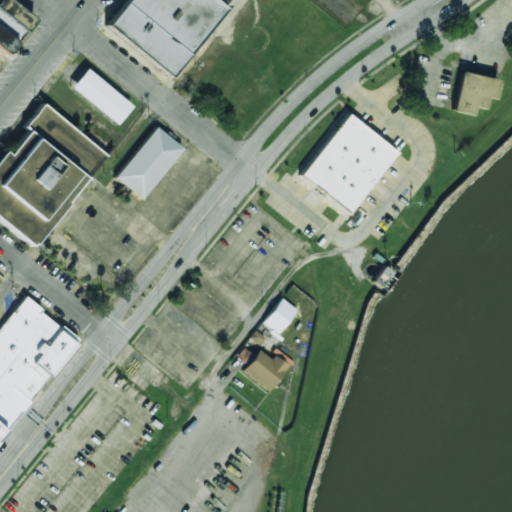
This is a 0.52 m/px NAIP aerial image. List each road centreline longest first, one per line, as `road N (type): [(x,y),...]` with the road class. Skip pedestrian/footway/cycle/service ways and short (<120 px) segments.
road 1 (tertiary): [(0,485),(322,97),(458,0)]
road 2 (tertiary): [(423,0),(283,105),(0,451)]
road 3 (residential): [(319,224),(43,0)]
road 4 (residential): [(114,343),(0,250)]
road 5 (secondary): [(0,106),(85,0)]
